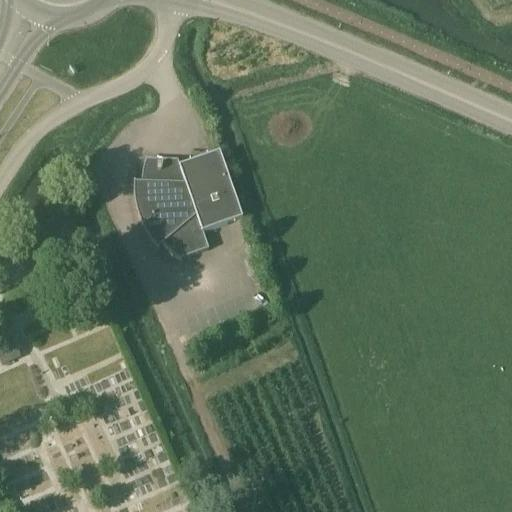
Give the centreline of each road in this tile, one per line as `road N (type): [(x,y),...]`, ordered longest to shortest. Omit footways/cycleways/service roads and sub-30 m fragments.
road 1 (residential): [(511,120),(207,0)]
road 2 (unclassified): [(78,102),(134,79),(182,0)]
